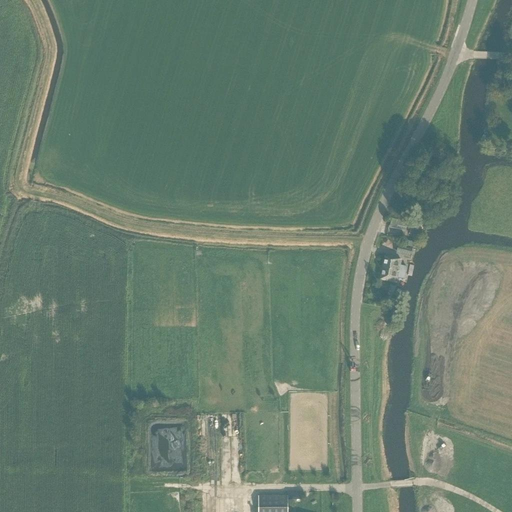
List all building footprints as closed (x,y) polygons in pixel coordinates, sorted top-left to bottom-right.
[(420,237),(423,227),(412,224),(409,234),(420,237)] [(398,244),(396,254),(409,258),(412,247),(398,244)] [(397,278),(403,279),(406,267),(400,265),(401,261),(384,257),(380,280),(396,284),(397,278)] [(395,311),(397,300),(391,299),(389,309),(395,311)] [(287,511),(287,497),(258,497),(258,511),(287,511)]
